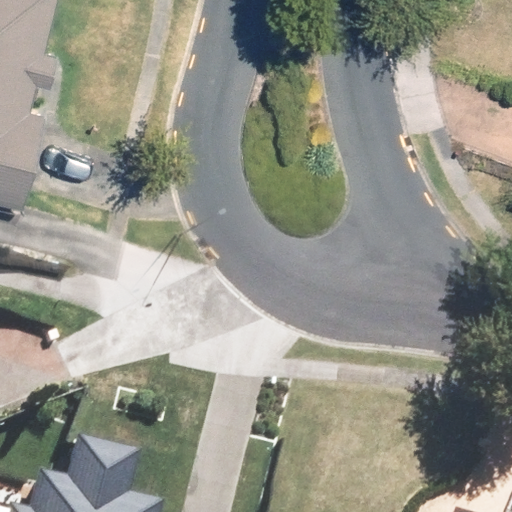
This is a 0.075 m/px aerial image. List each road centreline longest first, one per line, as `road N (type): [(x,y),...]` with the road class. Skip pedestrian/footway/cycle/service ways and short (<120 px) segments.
road 1 (residential): [(350,301),(263,252),(207,179),(236,0)]
road 2 (residential): [(355,0),(345,35),(390,197)]
road 3 (residential): [(511,325),(350,301)]
